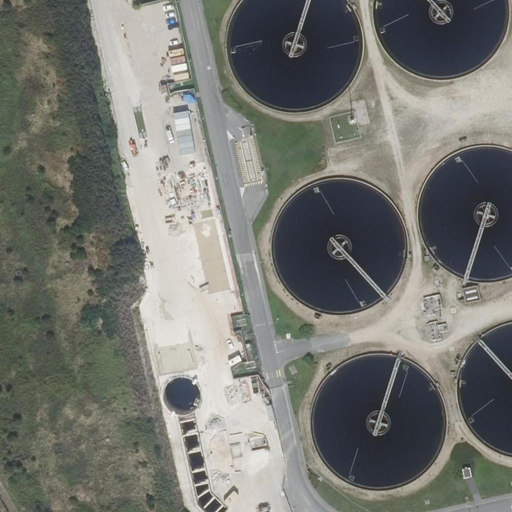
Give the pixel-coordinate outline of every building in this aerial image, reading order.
[(160,115),(170,169),(201,163),(191,114),(175,118),(174,112),(160,115)] [(214,287),(212,278),(204,279),(206,289),(214,287)] [(466,303),(481,299),(477,285),(462,288),(466,303)] [(438,294),(424,298),(432,315),(434,314),(433,309),(441,307),(438,294)] [(423,317),(432,315),(424,298),(422,298),(425,311),(421,311),(423,317)] [(443,338),(437,324),(435,321),(424,323),(425,328),(429,327),(432,341),(443,338)] [(444,322),(437,324),(443,338),(449,336),(444,322)] [(236,474),(248,470),(245,458),(233,461),(236,474)]
